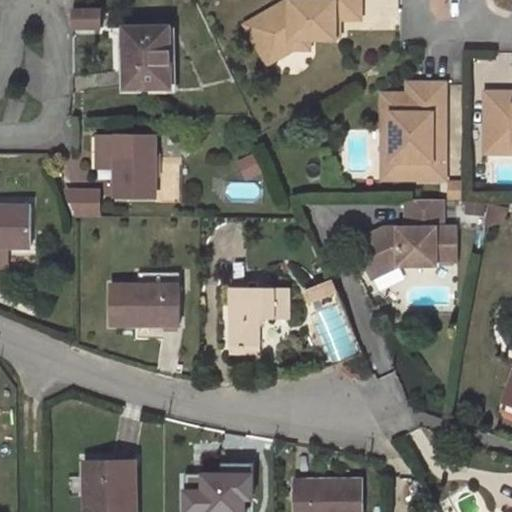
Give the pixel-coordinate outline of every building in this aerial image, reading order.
[(362,18),(362,0),(287,0),(246,23),(263,53),(292,37),(310,37),(337,38),(337,17),(362,18)] [(366,0),(367,26),(397,27),(397,0),(366,0)] [(102,11),(74,10),(74,29),(101,29),(102,11)] [(171,27),(126,27),(127,87),(172,87),(171,27)] [(310,37),(292,37),(263,53),(268,62),(294,47),(310,47),(310,37)] [(408,94),(384,93),(383,132),(392,133),(392,160),(418,161),(417,179),(445,179),(446,83),(421,83),(421,94),(408,94)] [(421,94),(421,83),(409,83),(408,94),(421,94)] [(511,92),(486,92),(485,153),(511,152),(511,92)] [(392,133),(383,132),(382,178),(417,179),(418,161),(392,160),(392,133)] [(115,169),(116,136),(94,135),(95,169),(115,169)] [(157,136),(116,136),(115,169),(115,196),(156,196),(157,136)] [(71,189),(73,218),(105,217),(103,188),(71,189)] [(443,227),(443,199),(406,199),(406,227),(398,227),(398,233),(387,234),(384,227),(354,241),(371,277),(398,265),(435,265),(435,260),(455,260),(455,227),(443,227)] [(31,205),(0,204),(0,245),(31,245),(31,205)] [(163,324),(180,324),(179,273),(140,272),(139,284),(112,284),(112,324),(163,324)] [(335,291),(330,280),(321,284),(326,295),(335,291)] [(308,304),(326,295),(321,284),(303,292),(308,304)] [(277,318),(276,287),(230,286),(229,353),(261,353),(261,318),(277,318)] [(289,287),(276,287),(277,318),(289,318),(289,287)] [(180,350),(180,324),(163,324),(163,350),(180,350)] [(137,511),(136,461),(85,462),(86,511),(137,511)] [(204,480),(186,480),(186,511),(246,511),(247,498),(254,498),(254,465),(223,465),(223,473),(204,473),(204,480)] [(362,511),(363,480),(296,480),(296,511),(362,511)]
